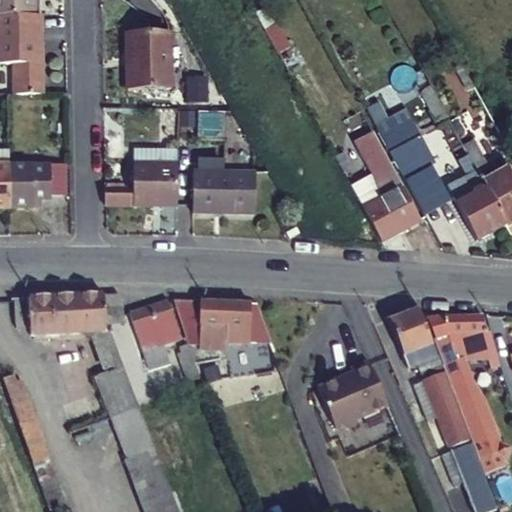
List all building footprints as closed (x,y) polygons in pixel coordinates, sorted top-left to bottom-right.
[(0,0),(0,14),(36,12),(35,0),(0,0)] [(17,95),(46,94),(45,72),(40,71),(39,50),(44,49),(42,12),(36,12),(0,14),(0,63),(16,63),(17,95)] [(130,69),(124,69),(124,92),(169,91),(169,89),(169,62),(168,34),(129,34),(130,69)] [(457,121),(463,132),(490,118),(484,107),(457,121)] [(382,198),(402,187),(372,133),(354,143),(373,176),(377,189),(382,198)] [(391,155),(400,170),(415,162),(427,156),(418,141),(391,155)] [(132,150),(132,163),(176,163),(175,149),(132,150)] [(511,222),(511,175),(504,160),(490,167),(481,152),(469,158),(506,226),(511,222)] [(506,226),(469,158),(459,163),(468,180),(449,190),(477,241),(506,226)] [(406,182),(421,173),(415,162),(400,170),(406,182)] [(177,205),(176,163),(132,163),(133,188),(133,205),(177,205)] [(0,208),(8,209),(9,165),(6,165),(0,164),(0,208)] [(48,201),(48,193),(68,192),(67,165),(9,165),(8,209),(31,209),(31,201),(48,201)] [(193,169),(194,209),(255,208),(254,168),(193,169)] [(420,220),(402,187),(382,198),(363,208),(381,241),(420,220)] [(103,189),(104,206),(133,205),(133,188),(103,189)] [(351,245),(354,245),(370,237),(358,215),(341,224),(351,245)] [(30,327),(31,336),(94,333),(106,332),(105,321),(103,296),(29,300),(30,327)] [(103,296),(105,321),(118,321),(118,297),(117,296),(103,296)] [(30,327),(29,300),(15,300),(16,328),(30,327)] [(225,345),(267,345),(252,304),(172,301),(187,340),(190,349),(225,350),(225,345)] [(422,321),(418,309),(387,320),(405,367),(435,356),(422,321)] [(162,310),(123,320),(134,355),(173,344),(162,310)] [(469,445),(477,466),(495,459),(503,463),(507,455),(499,451),(476,387),(472,388),(464,366),(487,363),(490,372),(499,370),(487,336),(485,337),(485,334),(482,334),(482,319),(446,319),(446,318),(425,318),(426,319),(422,321),(435,356),(442,372),(467,439),(468,441),(469,445)] [(111,332),(106,332),(94,333),(96,340),(105,372),(96,376),(111,420),(139,409),(111,332)] [(173,351),(186,384),(201,378),(190,349),(187,340),(177,344),(179,349),(173,351)] [(357,420),(387,407),(368,363),(351,370),(352,374),(341,379),(340,378),(315,388),(333,429),(339,427),(346,429),(356,425),(357,420)] [(426,421),(436,417),(449,447),(467,439),(442,372),(411,385),(426,421)] [(17,384),(14,376),(3,381),(10,399),(33,465),(46,459),(21,383),(17,384)] [(145,413),(165,406),(160,393),(140,400),(145,413)] [(177,511),(141,415),(139,409),(111,420),(145,511),(177,511)] [(450,452),(474,511),(487,511),(494,509),(477,466),(469,445),(450,452)]
